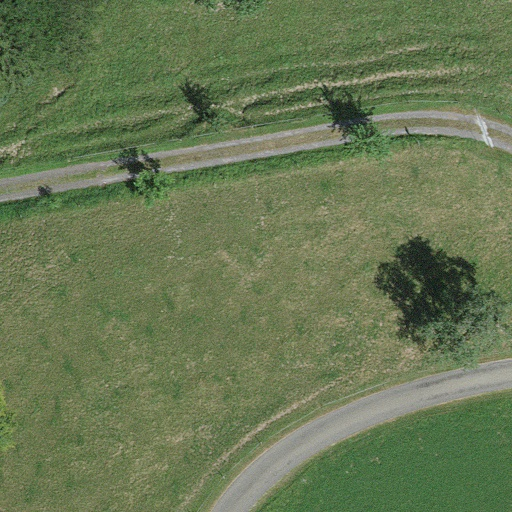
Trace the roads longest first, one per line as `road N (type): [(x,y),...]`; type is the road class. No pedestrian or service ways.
road 1 (track): [(0,195),(404,122),(497,131),(511,140)]
road 2 (unclassified): [(511,372),(331,428),(230,511)]
